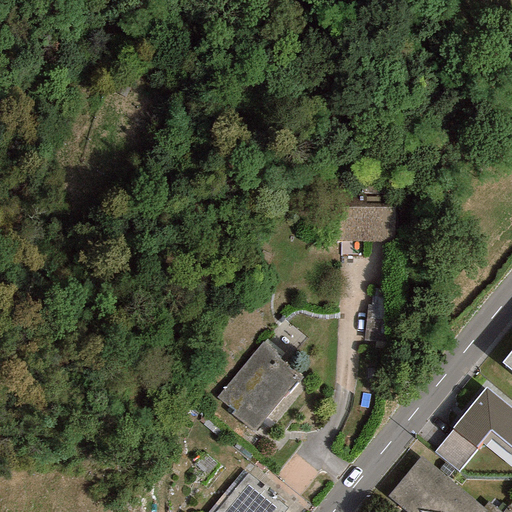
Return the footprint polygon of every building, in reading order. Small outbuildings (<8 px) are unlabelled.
[(365,194),(333,194),(332,241),(394,243),(395,208),(364,207),(365,194)] [(277,354),(263,341),(217,397),(233,410),(230,413),(253,432),(300,375),(276,355),(277,354)] [(511,351),(502,363),(511,371),(511,351)] [(511,410),(485,389),(452,428),(453,429),(477,448),(481,443),(485,446),(490,440),(511,458),(511,410)] [(477,448),(453,429),(434,452),(458,471),(477,448)] [(421,456),(386,497),(403,511),(484,511),(486,511),(482,508),(421,456)] [(248,474),(215,511),(283,511),(287,508),(248,474)] [(502,511),(488,501),(482,508),(486,511),(484,511),(502,511)]
